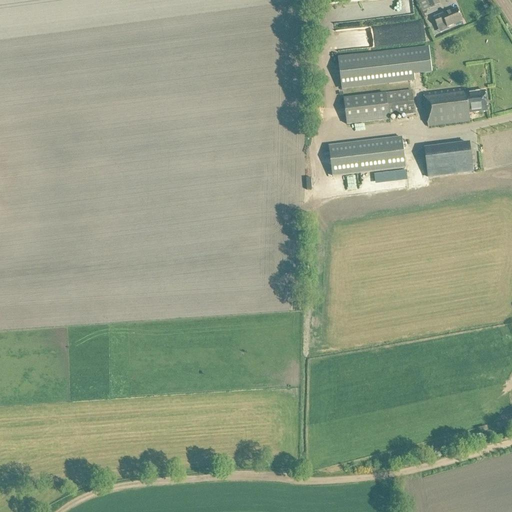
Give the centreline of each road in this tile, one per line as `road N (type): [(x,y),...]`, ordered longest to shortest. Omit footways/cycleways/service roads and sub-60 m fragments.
road 1 (track): [(61,511),(109,487),(231,476),(363,480),(511,444)]
road 2 (track): [(298,311),(299,213),(317,192)]
